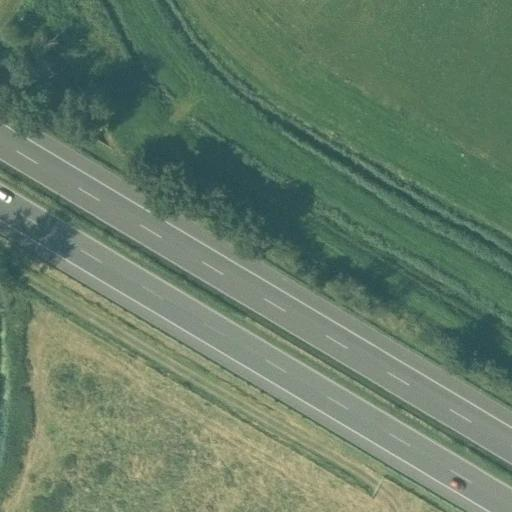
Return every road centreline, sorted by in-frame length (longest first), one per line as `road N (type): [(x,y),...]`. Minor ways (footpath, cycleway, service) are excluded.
road 1 (motorway): [(511,435),(0,127)]
road 2 (motorway): [(0,194),(511,499)]
road 3 (track): [(0,256),(379,483),(392,511)]
road 4 (track): [(511,358),(339,254)]
